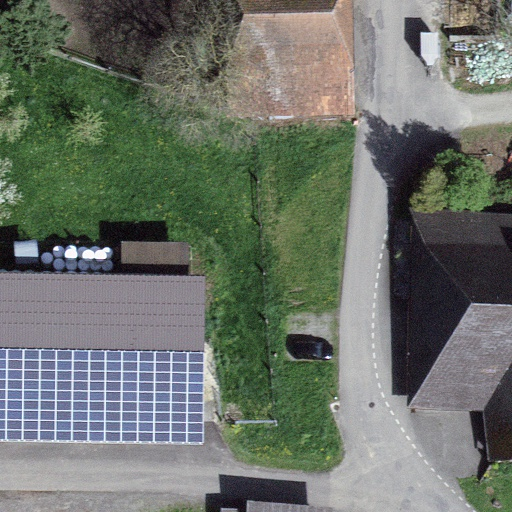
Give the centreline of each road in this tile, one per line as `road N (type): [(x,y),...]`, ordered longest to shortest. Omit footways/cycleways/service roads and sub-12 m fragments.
road 1 (unclassified): [(403,496),(361,395),(357,361),(378,105),(378,0)]
road 2 (unclassified): [(403,496),(187,477),(0,476)]
road 3 (track): [(378,105),(511,106)]
